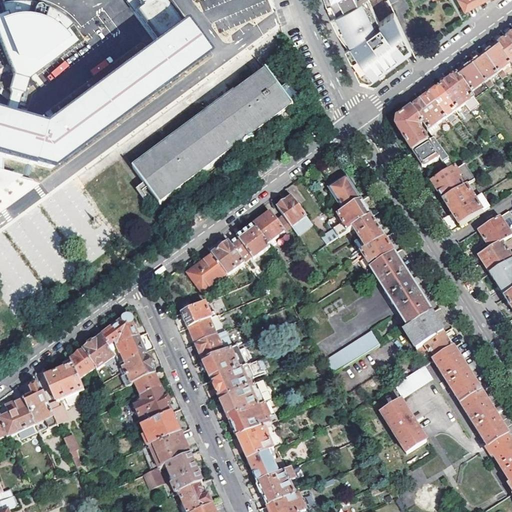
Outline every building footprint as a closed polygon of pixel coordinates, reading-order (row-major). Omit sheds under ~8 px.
[(0,155),(32,165),(33,164),(51,169),(206,55),(182,23),(165,0),(128,0),(126,2),(156,42),(48,122),(45,117),(16,109),(19,96),(24,93),(27,79),(75,41),(67,30),(74,25),(72,22),(69,19),(65,16),(59,12),(51,7),(47,5),(42,4),(34,2),(22,1),(10,1),(1,3),(5,14),(0,15),(0,42),(13,75),(10,89),(11,93),(7,107),(5,106),(0,104),(0,155)] [(327,0),(328,0),(335,13),(358,0),(324,0),(325,1),(327,0)] [(328,0),(327,0),(325,1),(330,16),(335,13),(328,0)] [(358,0),(335,13),(330,16),(337,30),(339,29),(349,44),(345,46),(346,49),(351,58),(352,57),(356,63),(354,64),(359,73),(371,78),(379,72),(377,69),(384,65),(385,67),(400,57),(397,53),(409,45),(388,0),(358,0)] [(349,44),(339,29),(337,30),(345,46),(349,44)] [(511,47),(507,40),(497,47),(511,65),(511,66),(511,47)] [(411,49),(409,45),(397,53),(400,57),(411,49)] [(484,56),(498,75),(511,65),(497,47),(484,56)] [(498,75),(484,56),(471,65),(485,84),(498,75)] [(485,84),(471,65),(457,76),(471,95),(485,84)] [(145,186),(154,198),(161,206),(295,107),(268,71),(134,170),(145,186)] [(471,95),(457,76),(448,83),(465,105),(474,99),(471,95)] [(465,105),(448,83),(439,89),(456,112),(465,105)] [(456,112),(439,89),(430,96),(446,119),(456,112)] [(446,119),(430,96),(421,103),(438,125),(446,119)] [(438,125),(421,103),(412,110),(423,126),(431,137),(441,130),(438,125)] [(397,120),(396,127),(400,133),(412,153),(428,143),(419,129),(423,126),(412,110),(397,120)] [(428,143),(412,153),(422,167),(426,169),(441,158),(450,171),(454,168),(433,140),(428,143)] [(450,171),(431,183),(444,202),(467,187),(472,183),(464,170),(458,174),(454,168),(450,171)] [(346,178),(329,189),(343,212),(361,201),(346,178)] [(147,203),(154,198),(145,186),(138,192),(147,203)] [(467,187),(444,202),(451,214),(475,199),(467,187)] [(489,208),(481,195),(475,199),(483,212),(489,208)] [(292,228),(306,217),(292,198),(286,202),(282,201),(278,204),(278,208),(283,216),(292,227),(292,228)] [(451,214),(459,227),(483,212),(475,199),(451,214)] [(371,217),(361,201),(343,212),(329,221),(334,229),(339,237),(353,229),(371,217)] [(267,245),(292,227),(283,216),(276,221),(271,213),(253,226),(267,245)] [(511,220),(507,213),(480,231),(491,250),(503,242),(511,236),(511,220)] [(444,217),(449,229),(455,226),(450,215),(444,217)] [(384,238),(371,217),(353,229),(360,239),(355,243),(361,253),(384,238)] [(269,248),(267,245),(253,226),(237,238),(230,244),(244,264),(252,258),(253,260),(269,248)] [(334,229),(321,237),(327,245),(339,237),(334,229)] [(394,254),(384,238),(361,253),(363,257),(359,260),(365,269),(377,262),(379,265),(394,254)] [(491,250),(479,257),(490,274),(511,260),(511,258),(503,242),(491,250)] [(228,276),(244,264),(230,244),(229,244),(213,256),(228,276)] [(412,283),(394,254),(379,265),(371,269),(386,292),(384,293),(392,306),(394,304),(409,328),(432,314),(412,283)] [(203,295),(228,276),(213,256),(187,275),(203,295)] [(511,260),(490,274),(498,288),(505,299),(511,293),(511,260)] [(228,276),(203,295),(204,298),(230,279),(228,276)] [(206,304),(183,314),(189,329),(212,319),(210,314),(206,304)] [(409,328),(404,331),(416,351),(418,350),(444,333),(435,319),(432,314),(409,328)] [(212,319),(189,329),(197,346),(218,336),(226,333),(218,316),(217,317),(212,319)] [(124,320),(124,322),(103,337),(112,351),(119,346),(138,338),(138,336),(140,336),(137,329),(135,329),(132,324),(134,321),(133,319),(127,318),(124,320)] [(324,364),(332,377),(381,346),(372,333),(324,364)] [(418,350),(423,358),(431,352),(436,359),(453,348),(444,333),(418,350)] [(197,346),(204,362),(225,353),(218,336),(197,346)] [(112,351),(103,337),(83,351),(96,369),(98,371),(116,357),(112,351)] [(143,343),(141,344),(138,338),(119,346),(125,361),(145,353),(144,351),(147,351),(143,343)] [(247,367),(238,347),(225,353),(204,362),(203,363),(207,372),(208,371),(213,381),(247,367)] [(511,441),(506,432),(496,416),(494,413),(492,411),(469,373),(466,369),(464,367),(453,348),(436,359),(434,361),(488,448),(486,449),(491,457),(494,456),(511,484),(509,485),(511,489),(511,441)] [(96,369),(83,351),(71,360),(80,380),(96,369)] [(125,377),(129,386),(135,384),(155,375),(154,373),(156,372),(153,365),(150,365),(145,353),(125,361),(126,363),(122,366),(126,375),(125,377)] [(80,380),(71,360),(61,365),(63,371),(47,378),(57,403),(66,399),(80,393),(84,391),(80,380)] [(471,362),(464,367),(466,369),(469,373),(476,369),(471,362)] [(254,379),(249,366),(247,367),(213,381),(221,400),(255,386),(253,379),(254,379)] [(395,385),(402,398),(433,379),(424,367),(395,385)] [(135,384),(141,397),(161,388),(155,375),(135,384)] [(50,406),(40,385),(32,389),(34,395),(24,401),(36,427),(45,423),(49,430),(59,426),(58,425),(50,406)] [(258,391),(255,386),(221,400),(225,410),(224,410),(228,420),(230,419),(266,403),(260,390),(258,391)] [(139,418),(143,427),(172,413),(161,388),(141,397),(142,400),(134,404),(140,417),(139,418)] [(66,399),(70,408),(84,402),(80,393),(66,399)] [(36,427),(24,401),(8,408),(11,416),(2,420),(8,436),(10,438),(36,427)] [(66,422),(57,403),(50,406),(58,425),(66,422)] [(271,417),(266,403),(230,419),(238,438),(265,427),(272,424),(270,418),(271,417)] [(383,415),(407,455),(427,442),(417,426),(413,420),(403,403),(383,415)] [(502,405),(492,411),(494,413),(496,416),(505,410),(502,405)] [(143,436),(148,447),(149,447),(180,433),(172,413),(143,427),(147,435),(143,436)] [(424,421),(420,415),(413,420),(417,426),(424,421)] [(0,439),(8,436),(2,420),(0,416),(0,439)] [(275,450),(265,427),(238,438),(248,461),(271,451),(275,450)] [(180,433),(149,447),(159,469),(167,466),(190,455),(180,433)] [(73,434),(65,437),(73,466),(82,463),(73,434)] [(248,461),(258,483),(280,474),(276,463),(271,451),(248,461)] [(170,480),(176,495),(179,494),(201,484),(203,483),(190,455),(167,466),(172,478),(170,480)] [(282,460),(276,463),(280,474),(287,471),(282,460)] [(295,479),(291,469),(287,471),(280,474),(258,483),(268,506),(296,494),(290,481),(295,479)] [(144,476),(150,490),(164,484),(158,470),(144,476)] [(182,502),(178,504),(181,511),(199,511),(213,506),(208,494),(205,495),(201,484),(179,494),(182,502)] [(0,503),(14,497),(12,490),(3,493),(0,485),(0,503)] [(303,511),(307,511),(299,493),(296,494),(268,506),(271,511),(303,511)] [(20,507),(16,497),(14,497),(0,503),(0,511),(9,511),(20,507)]
